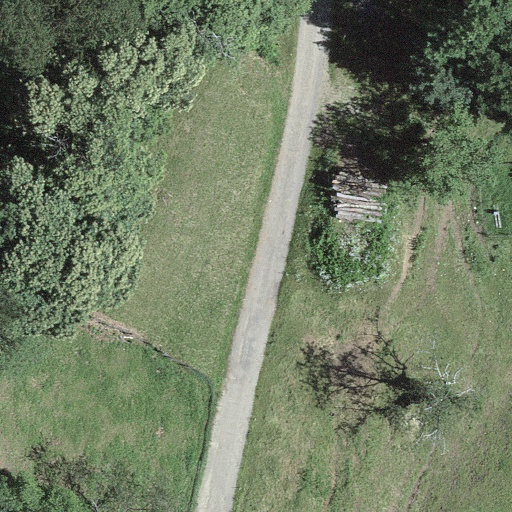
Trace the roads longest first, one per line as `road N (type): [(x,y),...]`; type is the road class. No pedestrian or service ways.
road 1 (unclassified): [(316,0),(216,511)]
road 2 (track): [(332,0),(511,117)]
